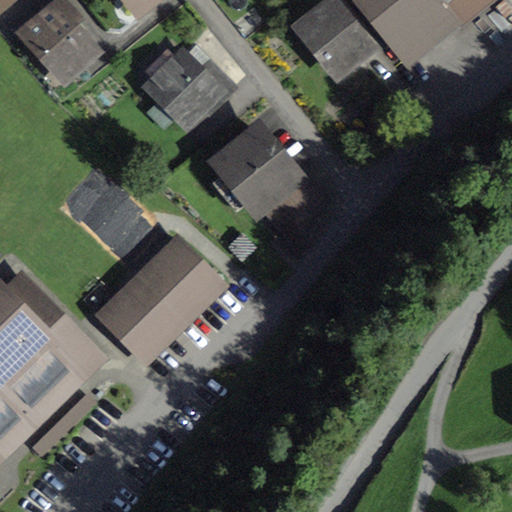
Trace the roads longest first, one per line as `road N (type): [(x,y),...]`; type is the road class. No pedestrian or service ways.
road 1 (residential): [(337,511),(511,264)]
road 2 (track): [(412,511),(431,455),(443,352)]
